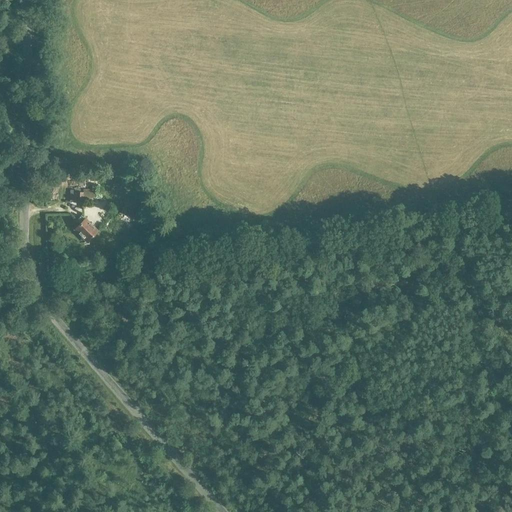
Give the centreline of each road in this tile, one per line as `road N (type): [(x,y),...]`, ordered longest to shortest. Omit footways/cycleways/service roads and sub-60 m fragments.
road 1 (tertiary): [(221,511),(34,288),(24,241),(24,0)]
road 2 (track): [(511,217),(34,288)]
